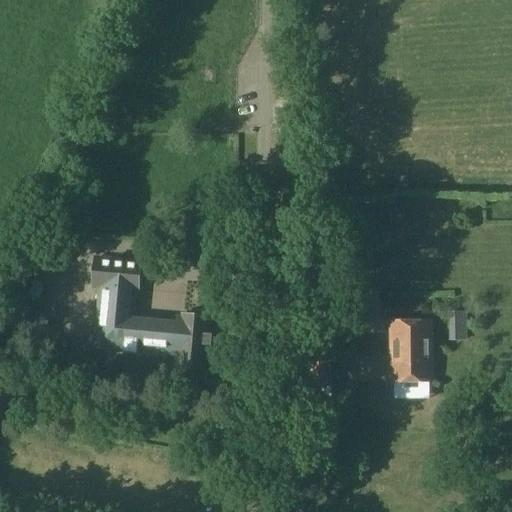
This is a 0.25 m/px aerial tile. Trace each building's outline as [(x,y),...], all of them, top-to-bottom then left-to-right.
[(271,124),(270,183),(285,183),(284,223),(287,223),(305,224),(306,180),(300,180),(302,125),(271,124)] [(351,240),(373,239),(372,217),(350,217),(351,240)] [(94,255),(90,289),(99,290),(93,348),(176,358),(175,367),(208,371),(214,317),(181,313),(180,315),(175,315),(174,321),(131,316),(134,292),(140,292),(143,260),(94,255)] [(376,292),(361,293),(361,311),(376,310),(376,292)] [(390,383),(433,382),(432,322),(389,323),(390,383)] [(346,364),(386,366),(387,344),(346,343),(346,364)] [(308,388),(334,388),(334,355),(308,355),(308,388)]
